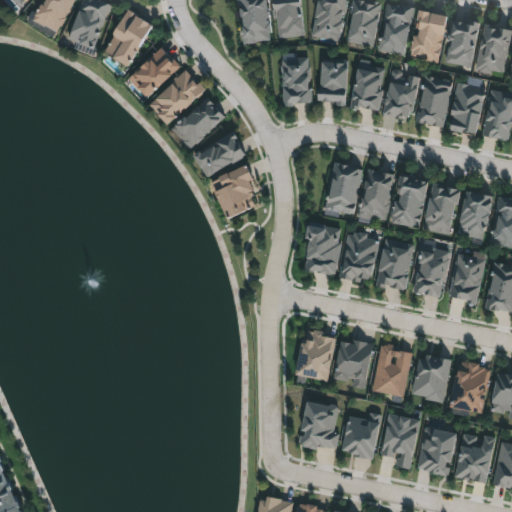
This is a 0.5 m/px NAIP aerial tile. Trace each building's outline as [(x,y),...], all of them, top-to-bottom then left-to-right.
[(69,40),(82,0),(102,0),(111,3),(95,49),(69,40)] [(378,51),(386,4),(414,9),(405,56),(378,51)] [(131,67),(104,54),(126,10),(153,24),(131,67)] [(448,16),(438,64),(410,58),(420,10),(448,16)] [(205,90),(168,127),(148,107),(186,70),(205,90)] [(449,130),(457,83),(485,88),(477,135),(449,130)] [(428,180),(420,229),(391,224),(400,175),(428,180)] [(492,194),(485,240),(458,235),(465,190),(492,194)] [(0,511),(0,464),(22,511),(0,511)]
